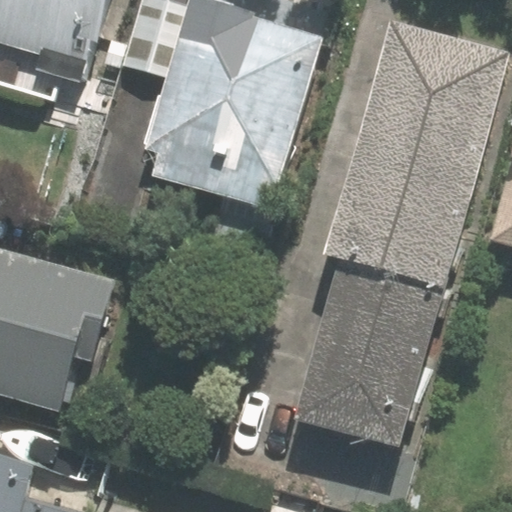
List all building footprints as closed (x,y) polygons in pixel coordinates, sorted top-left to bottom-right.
[(129,0),(0,0),(0,38),(110,68),(129,0)] [(206,7),(179,0),(152,0),(134,64),(186,78),(206,7)] [(349,31),(232,0),(215,0),(167,178),(299,214),(349,31)] [(434,445),(511,123),(511,48),(412,24),(356,255),(366,257),(327,419),(434,445)] [(132,281),(0,245),(0,391),(95,417),(132,281)] [(60,472),(0,455),(0,511),(62,511),(50,508),(60,472)]
